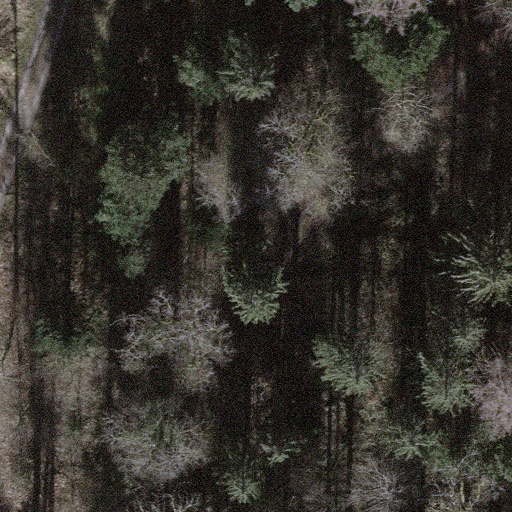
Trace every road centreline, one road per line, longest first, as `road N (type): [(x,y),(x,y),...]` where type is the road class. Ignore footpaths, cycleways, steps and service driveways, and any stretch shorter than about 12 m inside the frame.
road 1 (track): [(167,511),(203,415),(290,265),(367,168),(511,55)]
road 2 (track): [(0,180),(60,0)]
